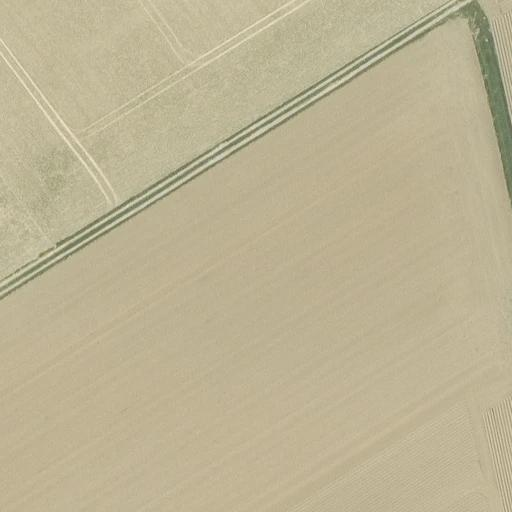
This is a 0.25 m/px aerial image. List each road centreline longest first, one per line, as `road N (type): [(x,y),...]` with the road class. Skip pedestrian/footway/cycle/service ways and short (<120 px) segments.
road 1 (track): [(484,0),(0,298)]
road 2 (track): [(480,2),(511,154)]
